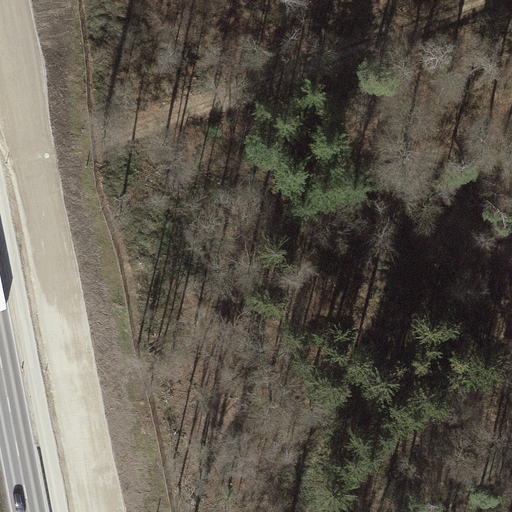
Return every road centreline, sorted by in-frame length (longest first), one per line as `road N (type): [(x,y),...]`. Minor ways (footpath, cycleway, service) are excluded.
road 1 (track): [(0,174),(493,0)]
road 2 (primary): [(30,511),(0,351)]
